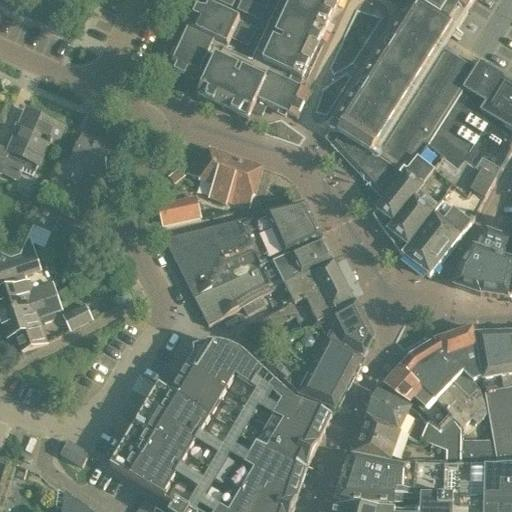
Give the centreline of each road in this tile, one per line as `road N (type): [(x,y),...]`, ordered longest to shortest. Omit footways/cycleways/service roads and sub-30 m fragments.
road 1 (residential): [(154,124),(177,121),(300,159),(388,301),(405,311),(431,310),(511,169)]
road 2 (residential): [(0,405),(72,424),(89,419),(162,320),(161,296),(127,229),(155,153),(154,124)]
